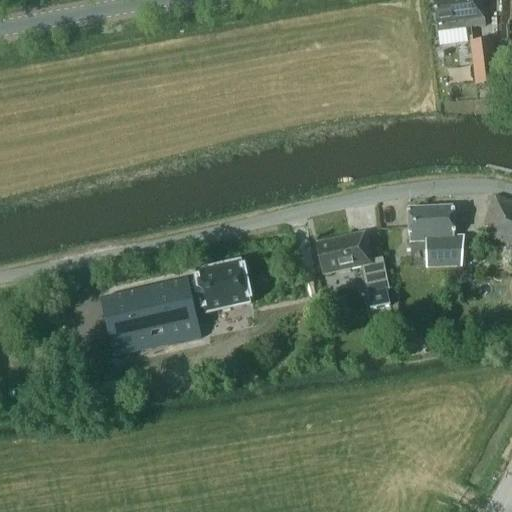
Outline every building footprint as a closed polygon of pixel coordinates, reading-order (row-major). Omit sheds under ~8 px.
[(485,27),(481,0),(433,0),(437,33),(485,27)] [(472,43),(472,91),(492,91),(492,43),(472,43)] [(511,202),(494,197),(485,227),(491,229),(485,246),(511,255),(511,202)] [(454,238),(453,208),(408,210),(409,243),(425,242),(426,269),(462,267),(464,237),(454,238)] [(317,245),(324,276),(361,268),(367,295),(389,291),(382,259),(371,262),(365,234),(317,245)] [(205,314),(251,304),(242,263),(195,273),(198,286),(190,288),(188,280),(100,300),(101,302),(113,357),(122,354),(123,356),(136,354),(137,353),(168,347),(202,339),(196,316),(196,312),(204,310),(205,314)] [(336,296),(324,299),(329,314),(341,311),(336,296)] [(434,329),(454,331),(457,307),(437,305),(434,329)]
